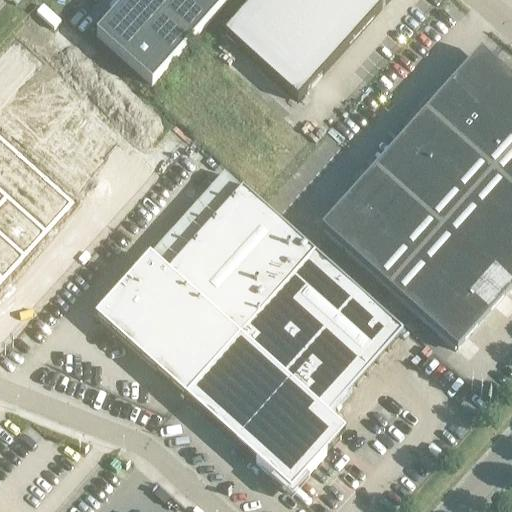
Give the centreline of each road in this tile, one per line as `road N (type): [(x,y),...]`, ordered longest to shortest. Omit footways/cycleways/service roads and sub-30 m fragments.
road 1 (unknown): [(484,5),(304,215)]
road 2 (unclassified): [(0,390),(148,452),(216,511)]
road 3 (unknown): [(350,511),(438,404),(440,386),(419,361),(416,335)]
road 4 (unknown): [(65,314),(215,165)]
road 5 (unknown): [(0,469),(27,495),(52,504),(107,430)]
